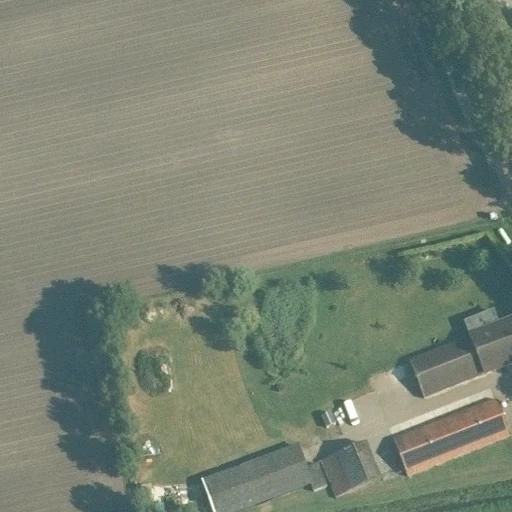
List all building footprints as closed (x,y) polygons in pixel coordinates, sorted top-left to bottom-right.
[(446,262),(458,276),(473,262),(461,248),(446,262)] [(511,321),(498,327),(411,361),(424,400),(511,365),(511,321)] [(496,401),(393,441),(407,477),(510,437),(496,401)] [(349,432),(383,417),(378,406),(344,421),(349,432)] [(330,413),(321,417),(326,428),(335,424),(330,413)] [(321,462),(328,480),(336,499),(381,480),(367,443),(321,462)] [(202,483),(212,511),(239,511),(311,485),(314,492),(326,487),(318,465),(306,469),(297,447),(202,483)]
